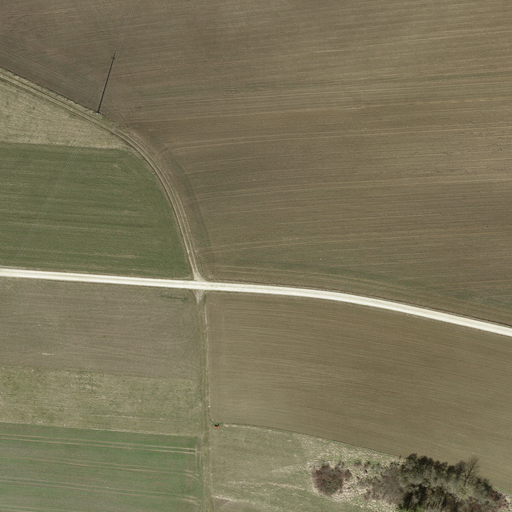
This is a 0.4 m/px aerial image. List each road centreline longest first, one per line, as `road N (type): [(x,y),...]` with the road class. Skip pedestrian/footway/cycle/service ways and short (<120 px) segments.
road 1 (track): [(511,332),(334,296),(0,271)]
road 2 (track): [(200,285),(164,178),(135,142),(0,72)]
road 3 (track): [(200,285),(207,426)]
